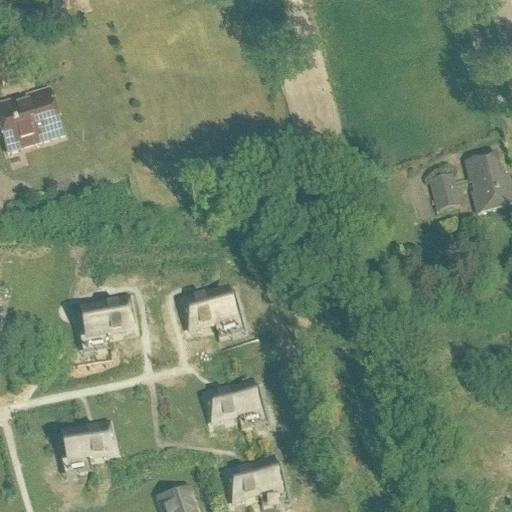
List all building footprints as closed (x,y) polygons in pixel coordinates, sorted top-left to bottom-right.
[(20,103),(35,149),(63,140),(50,95),(20,103)] [(0,109),(0,137),(6,158),(35,149),(20,103),(0,109)] [(465,167),(477,219),(511,209),(511,197),(508,181),(502,182),(496,159),(465,167)] [(454,181),(430,186),(437,217),(461,211),(454,181)] [(225,301),(183,313),(189,339),(215,331),(217,341),(230,338),(227,328),(233,327),(225,301)] [(92,359),(118,360),(119,331),(120,331),(120,315),(92,314),(93,320),(83,320),(82,334),(93,334),(92,359)] [(250,391),(205,403),(212,431),(237,424),(240,432),(253,429),(251,420),(257,419),(250,392),(250,391)] [(89,464),(115,458),(109,430),(64,441),(70,468),(76,467),(78,476),(91,472),(89,464)] [(272,498),(278,497),(271,469),(226,480),(233,508),(258,502),(260,510),(274,507),(272,498)] [(192,511),(186,493),(161,502),(163,511),(192,511)]
